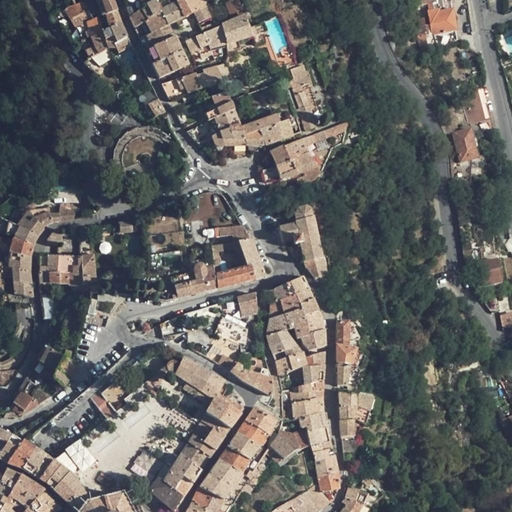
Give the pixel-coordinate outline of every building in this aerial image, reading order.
[(103,0),(96,2),(102,16),(106,15),(117,11),(112,0),(103,0)] [(160,11),(162,10),(158,0),(157,0),(146,6),(144,7),(129,18),(134,28),(146,22),(149,19),(161,12),(160,11)] [(193,14),(206,7),(206,6),(207,3),(206,1),(206,0),(179,0),(178,1),(176,2),(177,2),(184,18),(186,18),(193,14)] [(236,0),(225,5),(233,22),(243,17),(236,0)] [(468,6),(466,0),(458,0),(451,1),(452,9),(468,6)] [(452,9),(451,1),(427,5),(431,24),(433,34),(437,48),(458,40),(452,9)] [(86,22),(91,36),(104,30),(98,17),(93,19),(83,2),(66,8),(64,9),(71,21),(83,15),(86,22)] [(184,18),(177,2),(169,6),(162,10),(160,11),(161,12),(168,26),(170,26),(176,23),(179,29),(188,25),(186,18),(184,18)] [(210,19),(206,7),(193,14),(198,24),(210,19)] [(110,27),(106,29),(104,30),(91,36),(95,48),(100,53),(108,48),(116,49),(118,53),(132,45),(120,22),(117,11),(106,15),(110,27)] [(140,39),(146,36),(168,26),(161,12),(149,19),(146,22),(134,28),(140,39)] [(267,34),(264,25),(248,29),(243,17),(233,22),(221,27),(226,45),(227,46),(227,52),(241,49),(239,42),(253,37),(255,45),(263,43),(261,35),(267,34)] [(200,29),(203,34),(215,29),(213,24),(200,29)] [(413,28),(418,54),(437,48),(433,34),(431,24),(413,28)] [(148,46),(149,49),(175,37),(170,26),(168,26),(146,36),(150,44),(148,46)] [(210,49),(213,55),(214,58),(221,56),(220,46),(226,45),(221,27),(215,29),(203,34),(210,49)] [(192,56),(195,55),(210,49),(203,34),(185,41),(192,56)] [(140,39),(146,51),(149,49),(148,46),(150,44),(146,36),(140,39)] [(152,65),(182,52),(175,37),(149,49),(146,51),(152,65)] [(201,59),(213,55),(210,49),(195,55),(195,56),(199,54),(201,59)] [(188,66),(182,52),(152,65),(159,79),(188,66)] [(217,66),(217,67),(222,79),(230,77),(224,63),(217,66)] [(289,81),(294,95),(304,92),(302,87),(309,84),(302,66),(291,70),(294,79),(289,81)] [(223,82),(222,79),(217,67),(203,71),(203,75),(196,77),(200,90),(208,87),(209,88),(223,82)] [(169,100),(181,96),(191,93),(200,90),(196,77),(195,74),(176,80),(161,85),(169,100)] [(482,88),(459,93),(468,125),(491,119),(482,88)] [(216,109),(209,113),(205,115),(208,122),(215,119),(234,110),(231,102),(230,101),(226,92),(212,97),(216,109)] [(304,93),(304,92),(294,95),(300,109),(309,106),(304,93)] [(193,100),(191,93),(181,96),(184,103),(193,100)] [(212,97),(204,100),(209,113),(216,109),(212,97)] [(158,99),(151,103),(145,106),(153,118),(165,113),(158,99)] [(177,110),(175,112),(184,129),(197,122),(189,105),(177,110)] [(303,120),(303,125),(305,131),(315,128),(311,115),(312,114),(309,106),(300,109),(297,110),(299,117),(301,117),(303,120)] [(211,128),(214,136),(219,134),(219,133),(229,129),(228,127),(239,124),(234,110),(215,119),(217,125),(211,128)] [(277,115),(241,128),(243,136),(259,130),(276,125),(280,124),(277,115)] [(288,121),(280,124),(276,125),(281,140),(293,136),(288,121)] [(439,123),(444,134),(454,132),(452,121),(439,123)] [(203,124),(187,132),(196,142),(208,136),(203,124)] [(247,146),(243,136),(241,128),(239,124),(228,127),(229,129),(234,147),(234,154),(244,155),(244,147),(247,146)] [(281,140),(276,125),(259,130),(265,146),(281,140)] [(345,130),(341,126),(340,126),(333,129),(335,136),(345,133),(346,131),(345,130)] [(224,155),(229,155),(231,155),(231,147),(234,147),(229,129),(219,133),(219,134),(214,136),(198,144),(209,156),(216,149),(223,147),(224,155)] [(333,129),(323,132),(326,140),(335,136),(333,129)] [(470,129),(452,134),(460,164),(478,159),(470,129)] [(265,146),(259,130),(243,136),(247,146),(249,152),(258,151),(258,146),(265,146)] [(302,140),(284,147),(290,162),(307,154),(306,150),(314,144),(326,140),(323,132),(302,140)] [(274,165),(275,166),(275,168),(290,162),(284,147),(266,156),(265,158),(265,160),(264,161),(267,167),(274,165)] [(316,167),(307,154),(290,162),(297,176),(304,173),(316,167)] [(297,176),(290,162),(275,168),(262,172),(265,183),(297,176)] [(304,173),(305,176),(308,184),(309,184),(320,175),(316,167),(304,173)] [(28,211),(26,213),(33,218),(49,212),(48,208),(28,211)] [(322,259),(326,257),(327,257),(327,255),(321,256),(317,239),(326,237),(326,235),(317,237),(313,218),(312,218),(310,211),(305,208),(298,209),(294,215),(295,222),(294,222),(295,225),(279,228),(282,242),(292,240),(294,245),(299,244),(304,262),(299,263),(300,265),(304,263),(322,259)] [(75,213),(60,209),(59,209),(58,214),(50,214),(49,212),(33,218),(26,213),(17,226),(38,237),(49,224),(50,223),(74,220),(75,213)] [(37,240),(38,237),(17,226),(2,219),(0,228),(0,234),(6,236),(14,236),(13,240),(34,246),(37,240)] [(119,225),(119,234),(131,233),(130,223),(119,225)] [(232,232),(233,243),(238,243),(251,241),(241,226),(223,228),(224,233),(232,232)] [(54,232),(46,241),(46,245),(59,249),(62,231),(54,232)] [(30,258),(34,246),(13,240),(12,241),(7,240),(4,253),(9,254),(30,258)] [(247,269),(241,270),(222,275),(215,277),(217,289),(265,277),(251,241),(238,243),(247,269)] [(234,250),(241,270),(247,269),(238,243),(233,243),(211,247),(214,267),(215,277),(222,275),(219,253),(234,250)] [(30,272),(30,258),(9,254),(8,258),(8,268),(8,269),(30,272)] [(38,274),(57,275),(58,257),(39,256),(38,274)] [(79,258),(58,257),(57,275),(82,275),(81,258),(79,258)] [(96,284),(96,282),(93,257),(81,258),(82,275),(83,287),(96,284)] [(305,268),(314,280),(326,277),(322,259),(304,263),(305,268)] [(480,269),(497,267),(496,260),(478,263),(480,269)] [(217,289),(215,277),(214,267),(204,269),(204,268),(201,266),(199,265),(197,266),(196,266),(194,269),(193,270),(193,272),(168,279),(171,290),(175,289),(177,296),(178,299),(217,289)] [(500,283),(497,267),(480,269),(483,286),(500,283)] [(12,278),(12,283),(21,284),(31,285),(30,272),(8,269),(9,278),(12,278)] [(67,286),(73,292),(78,298),(80,300),(86,292),(83,287),(82,275),(57,275),(38,274),(41,297),(50,297),(48,285),(67,286)] [(275,290),(279,302),(283,300),(308,291),(302,278),(298,280),(297,277),(287,281),(288,284),(275,290)] [(22,296),(21,284),(12,283),(14,295),(22,296)] [(31,285),(21,284),(22,296),(33,297),(31,285)] [(263,300),(266,300),(270,300),(269,304),(269,306),(279,302),(275,290),(270,292),(263,292),(263,300)] [(308,291),(283,300),(286,310),(312,300),(308,291)] [(62,303),(69,309),(78,298),(73,292),(62,303)] [(240,311),(256,308),(255,295),(236,299),(240,311)] [(288,314),(286,310),(283,300),(279,302),(269,306),(269,307),(268,321),(283,316),(288,314)] [(312,300),(286,310),(288,314),(290,321),(303,317),(317,313),(314,305),(312,300)] [(317,313),(303,317),(305,324),(307,335),(323,331),(322,322),(317,313)] [(293,330),(290,321),(288,314),(283,316),(287,328),(288,331),(293,330)] [(509,325),(508,322),(506,314),(500,315),(503,328),(507,328),(507,325),(509,325)] [(284,332),(288,331),(287,328),(283,316),(268,321),(266,337),(266,338),(284,332)] [(307,337),(307,335),(305,324),(303,317),(290,321),(293,330),(296,340),(300,339),(307,337)] [(222,320),(215,333),(244,347),(246,331),(222,320)] [(347,324),(336,324),(336,342),(347,344),(347,325),(347,324)] [(347,344),(359,339),(351,325),(347,325),(347,344)] [(323,331),(307,335),(307,337),(300,339),(302,346),(308,352),(324,348),(323,331)] [(289,339),(284,332),(266,338),(269,348),(291,341),(289,339)] [(285,353),(295,347),(291,341),(269,348),(272,355),(285,353)] [(347,349),(347,344),(336,342),(335,347),(336,365),(349,367),(350,364),(355,352),(355,351),(347,349)] [(45,374),(47,375),(51,378),(52,379),(56,370),(59,363),(62,357),(45,346),(37,361),(48,367),(45,374)] [(66,351),(64,358),(74,363),(75,354),(66,351)] [(350,364),(356,367),(361,355),(355,352),(350,364)] [(278,377),(302,368),(307,368),(304,358),(302,353),(275,362),(278,377)] [(304,358),(307,368),(323,367),(324,353),(304,358)] [(232,362),(222,356),(221,358),(217,365),(225,369),(227,367),(228,367),(230,364),(231,364),(232,362)] [(74,363),(64,358),(62,357),(59,363),(72,375),(77,365),(74,363)] [(182,360),(179,365),(179,367),(179,368),(179,370),(178,372),(176,373),(174,374),(174,375),(188,384),(197,368),(182,360)] [(166,368),(158,374),(163,380),(170,375),(174,375),(174,374),(176,373),(178,372),(179,370),(179,368),(179,367),(179,365),(178,364),(176,362),(173,361),(171,361),(169,362),(168,363),(166,366),(166,368)] [(72,375),(59,363),(56,370),(69,381),(72,375)] [(233,365),(231,364),(230,364),(228,367),(227,367),(225,369),(230,373),(237,364),(235,363),(233,365)] [(271,381),(259,376),(255,375),(242,372),(242,368),(237,364),(230,373),(242,383),(270,397),(271,395),(271,381)] [(346,387),(346,386),(349,367),(336,365),(337,387),(346,387)] [(323,382),(323,367),(307,368),(302,368),(304,386),(323,382)] [(356,368),(355,368),(349,367),(346,386),(354,385),(356,368)] [(193,387),(197,390),(201,392),(211,375),(197,368),(188,384),(193,387)] [(21,370),(8,371),(10,384),(13,382),(21,370)] [(69,381),(56,370),(52,379),(64,389),(69,381)] [(8,371),(0,372),(0,374),(4,387),(6,387),(10,384),(8,371)] [(260,372),(259,376),(271,381),(269,374),(260,372)] [(225,383),(211,375),(201,392),(208,397),(213,400),(215,401),(218,397),(224,384),(225,383)] [(33,379),(31,383),(38,389),(45,383),(42,380),(38,383),(33,379)] [(51,398),(38,389),(31,383),(26,380),(19,391),(21,393),(28,399),(38,406),(51,398)] [(323,388),(323,382),(304,386),(298,387),(298,393),(323,388)] [(76,400),(83,408),(96,397),(92,392),(97,387),(94,384),(76,400)] [(193,387),(188,384),(184,391),(188,394),(193,387)] [(188,394),(193,397),(197,390),(193,387),(188,394)] [(322,399),(323,388),(298,393),(292,393),(290,393),(291,405),(322,399)] [(202,403),(200,408),(201,408),(208,397),(201,392),(197,390),(193,397),(202,403)] [(25,414),(38,406),(28,399),(21,393),(13,404),(17,407),(13,413),(19,417),(25,414)] [(354,395),(337,393),(339,407),(356,408),(368,413),(372,399),(365,397),(354,395)] [(207,411),(205,413),(205,414),(229,430),(243,410),(218,397),(215,401),(213,400),(208,397),(201,408),(207,411)] [(292,415),(293,421),(298,420),(323,414),(322,399),(291,405),(292,415)] [(365,426),(368,414),(368,413),(356,408),(339,407),(339,429),(340,437),(354,437),(354,421),(355,421),(365,426)] [(245,422),(268,436),(276,422),(254,408),(245,422)] [(205,413),(200,410),(193,421),(199,424),(201,422),(205,414),(205,413)] [(201,422),(224,437),(229,430),(205,414),(201,422)] [(323,414),(298,420),(300,428),(300,429),(302,429),(305,429),(306,433),(326,429),(323,414)] [(199,424),(196,429),(219,444),(224,437),(201,422),(199,424)] [(245,422),(237,434),(259,447),(268,436),(245,422)] [(196,429),(192,435),(202,442),(215,450),(219,444),(196,429)] [(299,451),(309,447),(328,443),(328,442),(326,429),(306,433),(293,435),(299,451)] [(0,453),(0,454),(11,437),(0,431),(0,453)] [(269,448),(283,460),(283,461),(295,452),(299,451),(293,435),(281,433),(279,431),(278,436),(269,448)] [(237,434),(227,448),(249,461),(259,447),(237,434)] [(192,435),(188,443),(199,451),(210,458),(215,450),(202,442),(192,435)] [(11,437),(0,454),(0,461),(6,465),(7,464),(21,443),(11,437)] [(22,442),(21,443),(7,464),(6,465),(22,471),(33,449),(26,444),(22,442)] [(188,443),(180,455),(201,471),(206,465),(195,457),(199,451),(188,443)] [(328,443),(309,447),(312,454),(331,450),(328,443)] [(33,449),(22,471),(33,477),(46,455),(34,447),(33,449)] [(249,461),(227,448),(219,461),(242,475),(249,461)] [(269,448),(265,454),(278,465),(283,460),(269,448)] [(331,450),(312,454),(314,464),(334,458),(331,450)] [(195,457),(206,465),(210,458),(199,451),(195,457)] [(46,455),(33,477),(38,480),(53,460),(46,455)] [(180,455),(171,469),(182,478),(192,485),(201,471),(180,455)] [(334,458),(314,464),(316,478),(337,474),(334,458)] [(53,460),(38,480),(45,484),(59,467),(53,462),(55,461),(53,460)] [(242,475),(219,461),(209,474),(232,488),(242,475)] [(59,467),(45,484),(53,490),(68,473),(59,467)] [(163,482),(174,491),(182,478),(171,469),(163,482)] [(263,474),(261,473),(258,471),(255,469),(254,471),(261,477),(263,474)] [(0,510),(19,477),(14,475),(5,471),(3,476),(0,474),(0,510)] [(255,485),(261,477),(254,471),(252,474),(253,474),(251,477),(254,478),(252,482),(249,480),(249,481),(255,485)] [(68,473),(53,490),(59,496),(76,481),(68,473)] [(232,488),(209,474),(199,489),(222,501),(223,501),(232,488)] [(337,474),(316,478),(318,487),(320,493),(321,493),(330,503),(333,501),(336,497),(337,493),(338,492),(338,482),(337,474)] [(245,477),(242,475),(232,488),(240,494),(241,493),(249,481),(249,480),(250,479),(245,477)] [(26,510),(33,503),(38,498),(44,492),(34,485),(19,477),(0,510),(0,511),(10,511),(9,511),(15,502),(20,505),(26,510)] [(182,478),(174,491),(183,498),(192,485),(182,478)] [(163,505),(174,491),(163,482),(158,479),(148,492),(163,505)] [(76,481),(59,496),(68,504),(72,508),(75,511),(86,500),(88,499),(84,493),(76,481)] [(255,485),(249,481),(241,493),(247,497),(255,485)] [(320,493),(318,487),(317,486),(314,486),(313,487),(308,492),(308,493),(323,509),(330,503),(321,493),(320,493)] [(366,495),(358,492),(348,487),(347,489),(344,488),(344,491),(342,496),(345,497),(345,499),(362,506),(366,495)] [(223,501),(232,506),(240,494),(232,488),(223,501)] [(222,501),(199,489),(192,502),(211,511),(219,511),(218,511),(222,501)] [(134,511),(124,490),(88,499),(86,500),(75,511),(134,511)] [(172,511),(174,511),(183,498),(174,491),(163,505),(172,511)] [(45,494),(44,492),(38,498),(50,511),(59,511),(61,511),(57,506),(50,500),(45,494)] [(319,511),(323,509),(308,493),(300,496),(315,511),(319,511)] [(315,511),(300,496),(287,503),(295,511),(315,511)] [(50,511),(38,498),(33,503),(40,511),(50,511)] [(364,511),(367,508),(362,506),(345,499),(343,500),(341,503),(344,506),(343,509),(347,511),(364,511)] [(228,511),(232,506),(223,501),(222,501),(218,511),(219,511),(228,511)] [(211,511),(192,502),(190,506),(188,509),(193,511),(211,511)] [(40,511),(33,503),(26,510),(23,511),(40,511)] [(295,511),(287,503),(282,506),(277,509),(279,511),(295,511)]
